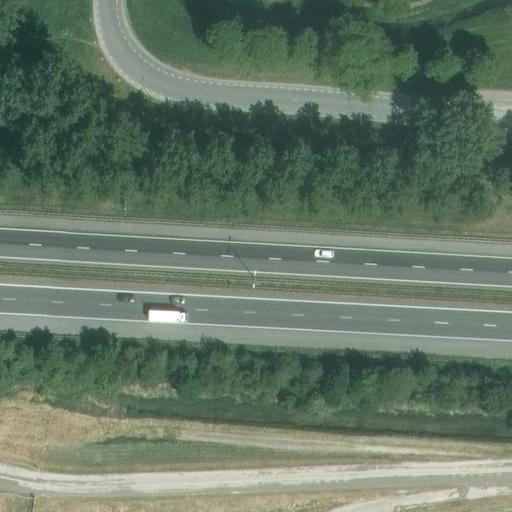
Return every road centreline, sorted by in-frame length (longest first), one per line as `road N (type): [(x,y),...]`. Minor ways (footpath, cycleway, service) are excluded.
road 1 (motorway): [(511,272),(0,243)]
road 2 (motorway): [(0,299),(511,327)]
road 3 (tertiary): [(511,114),(172,90),(132,69),(113,40),(105,0)]
